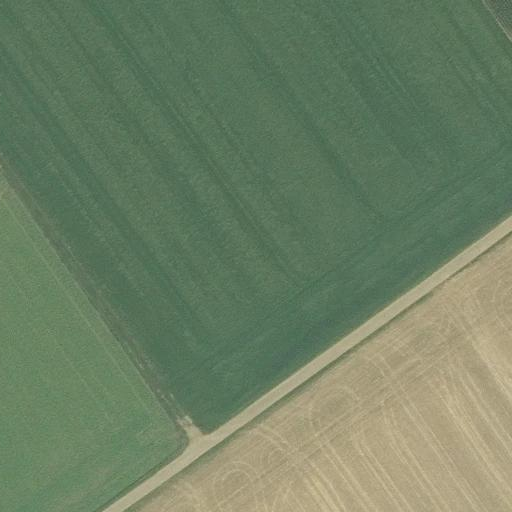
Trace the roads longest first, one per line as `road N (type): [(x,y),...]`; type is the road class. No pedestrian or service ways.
road 1 (track): [(511,214),(113,511)]
road 2 (track): [(201,447),(0,164)]
